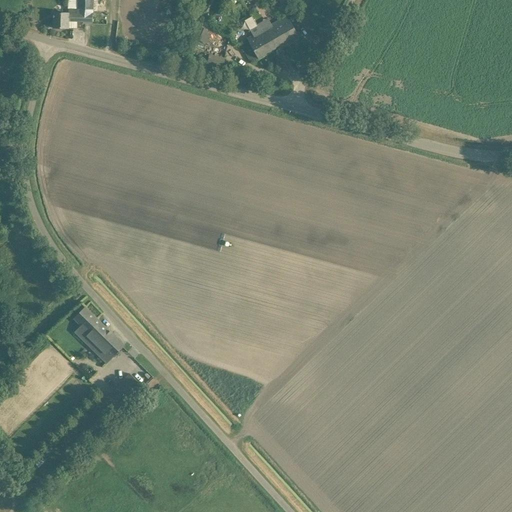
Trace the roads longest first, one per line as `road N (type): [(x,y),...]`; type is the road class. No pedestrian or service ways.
road 1 (unclassified): [(292,511),(52,243),(30,169),(54,42)]
road 2 (unclassified): [(298,111),(54,42)]
road 3 (unclassified): [(511,154),(422,144),(298,111)]
road 4 (unclassified): [(298,111),(357,0)]
